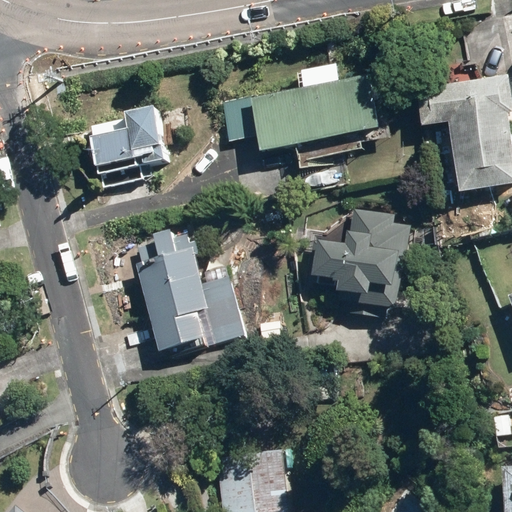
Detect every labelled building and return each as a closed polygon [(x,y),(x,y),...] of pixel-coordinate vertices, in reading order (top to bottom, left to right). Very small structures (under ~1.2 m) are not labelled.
[(307,69),(310,86),(265,94),(276,152),(401,130),(391,72),(351,79),(348,62),(307,69)] [(511,74),(430,86),(436,125),(462,122),(471,190),(511,184),(511,74)] [(257,141),(263,93),(238,90),(231,138),(257,141)] [(163,103),(85,122),(101,188),(142,178),(139,168),(177,159),(163,103)] [(359,210),(356,241),(321,237),(317,272),(328,273),(328,276),(354,279),(353,289),(389,293),(390,285),(409,287),(415,225),(400,224),(401,214),(359,210)] [(169,256),(145,263),(171,354),(255,331),(237,264),(217,270),(210,244),(190,250),(184,227),(163,233),(169,256)] [(301,511),(295,449),(223,457),(229,511),(301,511)] [(25,511),(14,503),(6,511),(25,511)]
